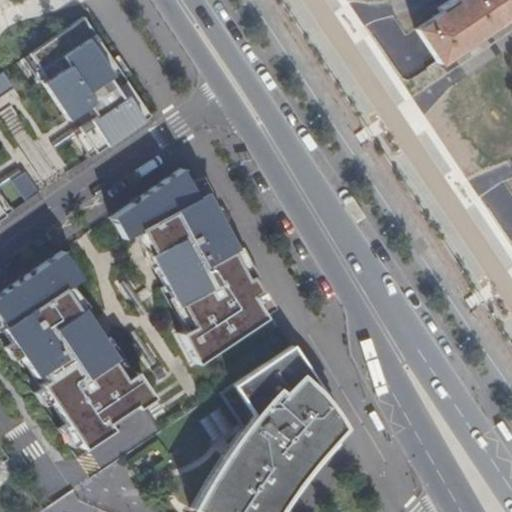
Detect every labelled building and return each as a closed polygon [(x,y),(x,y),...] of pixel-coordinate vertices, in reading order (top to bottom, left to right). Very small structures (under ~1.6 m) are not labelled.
[(511,0),(459,0),(455,4),(452,0),(444,0),(436,5),(442,12),(417,28),(430,47),(439,60),(452,53),(451,49),(483,28),(485,29),(511,11),(511,10),(511,0)] [(149,122),(82,22),(22,61),(65,126),(77,118),(84,127),(72,135),(89,161),(149,122)] [(0,71),(0,93),(11,88),(2,70),(0,71)] [(197,365),(271,313),(188,167),(109,221),(122,243),(179,336),(197,365)] [(0,297),(0,339),(76,455),(143,410),(140,406),(147,401),(129,373),(122,378),(64,292),(75,285),(58,259),(0,297)] [(325,397),(291,348),(220,396),(240,426),(246,422),(249,427),(243,431),(238,434),(204,483),(189,509),(193,511),(277,511),(297,486),(311,467),(331,446),(327,443),(330,441),(340,429),(335,420),(321,400),(325,397)] [(246,422),(240,426),(243,431),(249,427),(246,422)]
